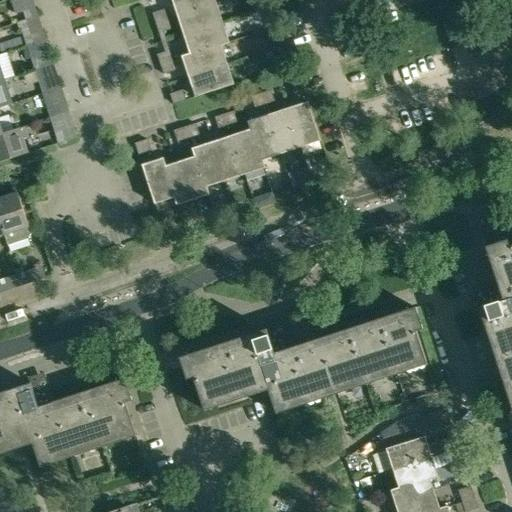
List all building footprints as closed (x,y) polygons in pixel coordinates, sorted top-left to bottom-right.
[(171,0),(177,16),(216,4),(214,0),(171,0)] [(177,16),(184,36),(223,23),(216,4),(177,16)] [(19,23),(20,24),(38,18),(34,8),(23,11),(26,21),(19,23)] [(165,10),(152,14),(156,24),(168,20),(165,10)] [(156,24),(159,33),(171,29),(168,20),(156,24)] [(221,45),(221,46),(229,43),(223,23),(184,36),(190,54),(190,55),(221,45)] [(27,47),(27,48),(45,42),(42,32),(31,35),(34,44),(27,47)] [(227,64),(221,46),(221,45),(190,55),(190,54),(182,57),(188,77),(227,64)] [(169,51),(157,55),(160,65),(173,61),(169,51)] [(35,71),(53,66),(50,55),(39,59),(42,68),(35,71)] [(160,65),(163,75),(176,71),(173,61),(160,65)] [(234,85),(227,64),(188,77),(195,98),(234,85)] [(42,95),(43,95),(61,90),(57,79),(47,83),(50,92),(42,95)] [(0,109),(12,106),(4,81),(0,82),(0,109)] [(301,81),(291,84),(295,96),(305,93),(301,81)] [(182,91),(170,95),(173,105),(186,101),(182,91)] [(275,103),(271,91),(261,94),(265,106),(275,103)] [(255,109),(265,106),(261,94),(251,97),(255,109)] [(308,102),(287,109),(300,148),(321,141),(308,102)] [(50,119),(68,114),(65,103),(54,107),(57,116),(50,119)] [(300,148),(287,109),(268,115),(281,154),(300,148)] [(239,124),(235,111),(225,114),(229,127),(239,124)] [(229,127),(225,114),(215,118),(219,130),(229,127)] [(281,154),(268,115),(248,122),(250,130),(251,130),(261,161),(262,160),(281,154)] [(200,136),(196,124),(185,128),(189,140),(200,136)] [(58,143),(59,144),(77,138),(73,128),(62,131),(65,141),(58,143)] [(178,143),(189,140),(185,128),(174,131),(178,143)] [(3,135),(0,135),(0,162),(27,154),(20,129),(3,135)] [(251,130),(250,130),(232,136),(245,175),(265,168),(262,160),(261,161),(251,130)] [(232,136),(212,142),(225,181),(245,175),(232,136)] [(149,153),(145,141),(135,144),(139,156),(149,153)] [(206,188),(207,187),(225,181),(212,142),(192,149),(195,157),(196,157),(206,188)] [(195,157),(176,163),(183,183),(171,186),(175,198),(174,198),(177,206),(209,195),(207,187),(206,188),(196,157),(195,157)] [(155,205),(174,198),(175,198),(171,186),(183,183),(176,163),(166,166),(163,158),(142,166),(155,205)] [(31,234),(29,227),(17,193),(0,199),(0,222),(4,235),(7,244),(7,246),(28,240),(31,234)] [(511,246),(509,247),(507,241),(486,247),(499,285),(474,293),(471,294),(476,309),(480,308),(511,408),(511,246)] [(41,268),(27,272),(18,275),(18,274),(17,275),(17,276),(20,286),(44,278),(41,268)] [(17,276),(4,280),(0,281),(0,292),(7,291),(20,286),(17,276)] [(416,308),(290,349),(282,324),(281,321),(265,326),(266,330),(180,358),(187,379),(194,377),(205,410),(269,389),(276,413),(427,364),(416,331),(423,329),(416,308)] [(54,402),(46,379),(45,375),(29,380),(30,384),(0,393),(0,454),(33,443),(41,468),(42,467),(42,466),(134,436),(134,437),(136,436),(125,402),(131,400),(125,379),(54,402)] [(443,410),(419,418),(423,432),(447,424),(443,410)] [(392,470),(431,457),(425,437),(386,449),(392,470)] [(442,443),(446,454),(458,450),(455,439),(442,443)] [(450,465),(462,460),(458,450),(446,454),(450,465)] [(414,497),(434,490),(430,480),(438,477),(431,457),(392,470),(398,488),(399,489),(410,485),(414,497)] [(399,489),(398,488),(390,491),(397,511),(433,511),(440,510),(439,509),(434,490),(414,497),(410,485),(399,489)] [(458,491),(462,501),(474,497),(470,487),(458,491)] [(474,497),(462,501),(465,511),(466,511),(477,508),(474,497)]
